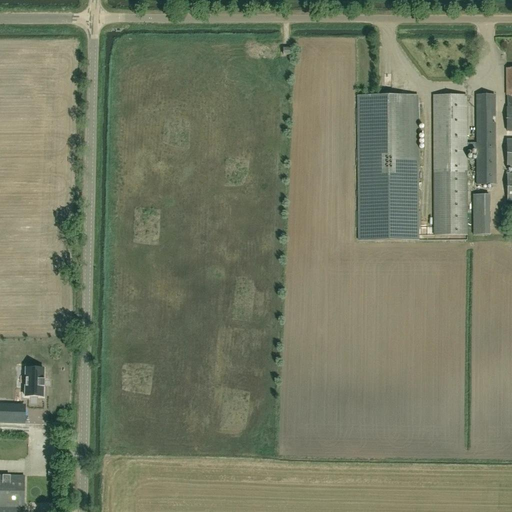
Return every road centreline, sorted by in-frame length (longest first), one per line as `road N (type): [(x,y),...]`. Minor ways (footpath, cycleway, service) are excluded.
road 1 (unclassified): [(82,511),(95,19)]
road 2 (unclassified): [(511,21),(95,19)]
road 3 (unknown): [(378,20),(392,71),(413,86),(452,93),(483,83),(484,21)]
road 4 (unknown): [(427,89),(427,229)]
